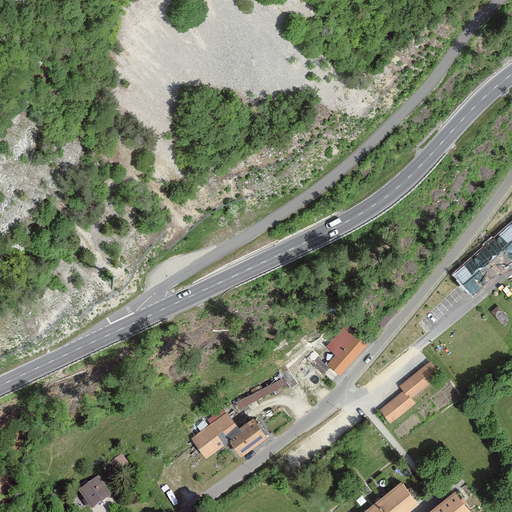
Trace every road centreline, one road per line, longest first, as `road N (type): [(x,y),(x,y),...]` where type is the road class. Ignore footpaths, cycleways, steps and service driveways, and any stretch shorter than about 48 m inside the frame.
road 1 (unclassified): [(500,0),(351,162),(86,346)]
road 2 (secondary): [(86,346),(341,224),(409,174),(511,73)]
road 3 (tertiary): [(511,177),(327,408),(189,511)]
